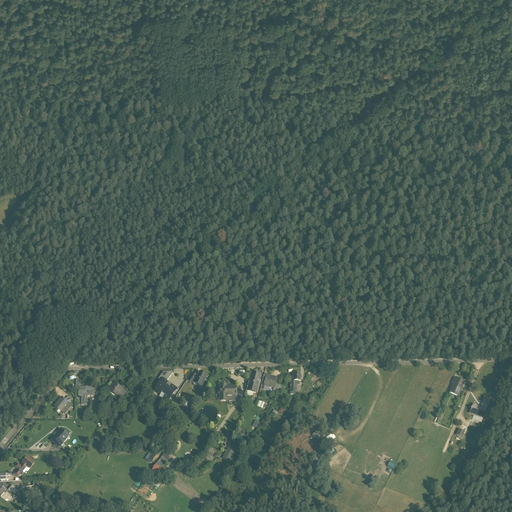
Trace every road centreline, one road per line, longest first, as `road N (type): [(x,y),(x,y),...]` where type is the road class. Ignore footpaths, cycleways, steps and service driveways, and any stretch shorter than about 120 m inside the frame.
road 1 (unknown): [(0,370),(53,365),(489,0)]
road 2 (unclassified): [(65,368),(503,0)]
road 3 (residential): [(511,359),(65,368)]
road 4 (track): [(331,271),(483,144)]
road 5 (track): [(181,112),(0,139)]
road 6 (track): [(261,97),(352,77),(402,75),(394,89)]
